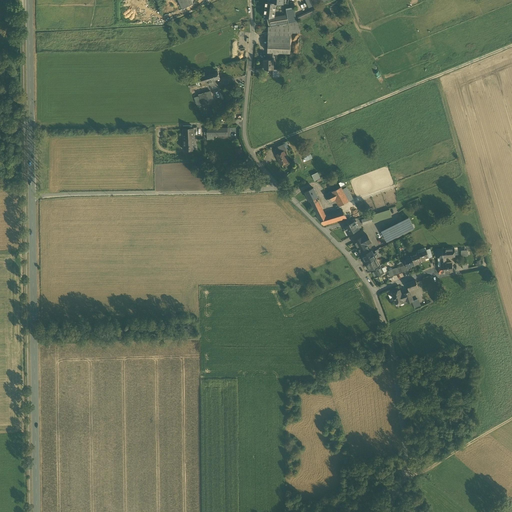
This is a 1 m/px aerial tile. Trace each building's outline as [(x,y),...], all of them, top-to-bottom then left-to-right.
[(177,0),(182,9),(193,4),(191,0),(177,0)] [(276,3),(271,3),(271,2),(266,2),(264,18),(264,19),(269,18),(275,17),(276,3)] [(294,7),(286,8),(289,23),(296,22),(296,19),(294,7)] [(287,15),(275,17),(269,18),(271,26),(289,23),(286,8),(287,15)] [(315,10),(296,19),(296,22),(317,13),(315,10)] [(291,23),(268,27),(267,52),(268,52),(274,53),(290,53),(291,23)] [(268,59),(265,59),(264,69),(273,70),(274,60),(268,59)] [(383,90),(387,87),(379,71),(374,74),(383,90)] [(218,72),(207,75),(209,84),(213,83),(212,81),(220,79),(218,72)] [(211,92),(198,95),(199,97),(200,101),(201,101),(213,98),(211,92)] [(213,98),(201,101),(202,106),(214,102),(213,98)] [(194,129),(183,129),(184,151),(193,151),(193,145),(195,145),(194,129)] [(284,144),(278,147),(280,153),(284,151),(286,150),(284,144)] [(280,153),(276,155),(281,165),(289,162),(284,151),(280,153)] [(310,152),(305,154),(307,156),(303,158),(305,161),(312,158),(310,152)] [(317,172),(312,175),(314,181),(320,178),(317,172)] [(341,187),(332,191),(336,198),(340,206),(349,201),(342,189),(341,187)] [(352,199),(346,187),(342,189),(349,201),(352,199)] [(313,188),(305,192),(310,201),(316,198),(318,197),(313,188)] [(336,198),(332,191),(326,194),(330,201),(336,198)] [(342,210),(318,217),(321,223),(324,225),(346,218),(342,210)] [(409,218),(398,223),(404,234),(414,229),(409,218)] [(348,225),(344,227),(346,230),(347,230),(349,234),(359,229),(355,223),(355,222),(348,225)] [(398,223),(382,231),(387,242),(404,234),(398,223)] [(367,235),(354,241),(362,255),(370,251),(366,244),(371,242),(367,235)] [(454,248),(442,249),(443,257),(446,257),(455,256),(454,248)] [(426,250),(419,253),(419,254),(422,261),(429,258),(426,250)] [(370,251),(362,255),(366,263),(376,258),(379,257),(376,253),(372,255),(370,251)] [(422,261),(419,254),(411,256),(412,257),(414,264),(422,262),(422,261)] [(412,257),(404,260),(407,268),(415,265),(414,264),(412,257)] [(376,258),(366,263),(370,270),(372,270),(379,266),(376,258)] [(446,263),(444,263),(444,265),(444,267),(444,273),(453,272),(452,263),(446,263)] [(379,266),(372,270),(375,277),(384,273),(384,272),(382,268),(380,265),(379,266)] [(416,280),(406,284),(408,291),(418,287),(416,280)] [(399,290),(392,293),(396,304),(399,303),(401,306),(404,304),(401,296),(399,290)]
